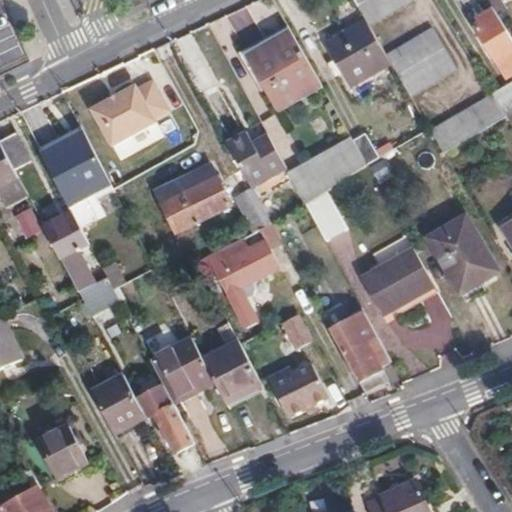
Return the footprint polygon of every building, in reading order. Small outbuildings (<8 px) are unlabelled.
[(353,0),(365,20),(368,24),(408,0),(353,0)] [(511,52),(511,37),(494,9),(477,19),(481,25),(475,28),(496,63),(511,52)] [(368,24),(365,20),(325,44),(351,91),(393,68),(386,55),(368,24)] [(324,86),(292,28),(248,53),(280,110),(324,86)] [(393,68),(410,97),(455,71),(430,30),(386,55),(393,68)] [(137,86),(92,109),(112,147),(156,123),(155,120),(170,112),(154,81),(138,89),(137,86)] [(511,84),(511,85),(494,96),(506,116),(511,112),(511,84)] [(506,116),(494,96),(430,131),(443,153),(506,116)] [(85,133),(80,123),(58,133),(64,144),(85,133)] [(17,132),(0,140),(0,142),(1,144),(15,170),(32,161),(17,132)] [(113,187),(85,133),(64,144),(92,198),(113,187)] [(366,137),(358,143),(371,164),(380,159),(366,137)] [(1,144),(0,144),(0,188),(19,178),(15,170),(1,144)] [(64,144),(43,154),(71,208),(92,198),(64,144)] [(357,146),(292,181),(306,207),(329,195),(371,172),(358,148),(357,146)] [(231,208),(211,165),(156,190),(176,235),(231,208)] [(273,225),(252,187),(235,198),(255,234),(262,231),(273,225)] [(350,233),(329,195),(306,207),(323,238),(327,245),(350,233)] [(28,241),(42,234),(31,210),(16,217),(28,241)] [(107,277),(73,212),(45,227),(79,292),(107,277)] [(500,271),(469,216),(433,236),(453,273),(459,271),(468,288),(500,271)] [(267,241),(272,250),(283,244),(273,225),(262,231),(267,241)] [(246,239),(221,253),(226,263),(251,249),(246,239)] [(210,259),(215,269),(248,331),(261,324),(243,289),(282,267),(272,250),(267,241),(251,249),(226,263),(221,253),(210,259)] [(389,325),(441,296),(419,258),(412,244),(379,263),(387,277),(368,287),(389,325)] [(129,281),(135,302),(158,295),(152,275),(129,281)] [(115,291),(107,277),(79,292),(87,306),(115,291)] [(366,316),(363,310),(349,317),(352,323),(366,316)] [(381,369),(391,363),(366,316),(352,323),(332,333),(360,384),(383,372),(381,369)] [(2,317),(0,318),(0,372),(23,361),(2,317)] [(298,352),(315,345),(300,317),(284,326),(298,352)] [(204,391),(217,385),(203,359),(193,340),(152,361),(172,401),(200,386),(204,391)] [(264,385),(240,340),(203,359),(217,385),(225,400),(247,388),(250,392),(264,385)] [(330,399),(313,366),(274,386),(290,419),(330,399)] [(125,376),(93,394),(116,436),(148,420),(139,403),(125,376)] [(166,389),(139,403),(148,420),(149,421),(158,416),(177,454),(195,445),(172,401),(166,389)] [(89,463),(70,428),(41,442),(59,478),(89,463)] [(431,511),(419,481),(383,495),(389,508),(379,511),(431,511)] [(50,511),(39,491),(0,510),(0,511),(50,511)] [(379,511),(389,508),(383,495),(365,502),(369,511),(379,511)]
